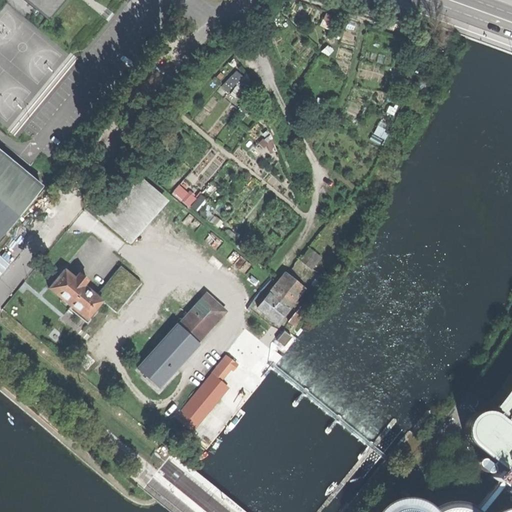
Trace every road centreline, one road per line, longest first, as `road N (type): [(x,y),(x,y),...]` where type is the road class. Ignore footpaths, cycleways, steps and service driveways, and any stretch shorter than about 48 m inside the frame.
road 1 (unclassified): [(0,282),(203,32),(242,0)]
road 2 (unclassified): [(242,0),(316,173),(309,225),(283,265)]
